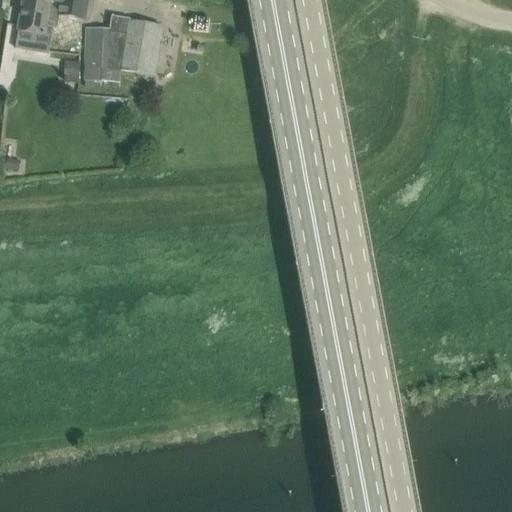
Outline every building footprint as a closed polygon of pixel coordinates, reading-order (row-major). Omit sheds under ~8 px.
[(24,0),(19,32),(17,47),(41,51),(43,36),(45,36),(52,0),(61,2),(61,0),(65,1),(65,0),(24,0)] [(52,0),(45,36),(47,28),(58,30),(60,17),(83,21),(87,0),(65,0),(65,1),(61,0),(61,2),(52,0)] [(95,83),(120,84),(121,72),(154,76),(159,47),(162,27),(130,22),(128,33),(87,31),(85,82),(86,82),(86,89),(94,89),(95,83)] [(80,82),(80,56),(68,56),(68,62),(65,62),(65,82),(80,82)] [(19,173),(20,161),(2,159),(1,171),(19,173)]
